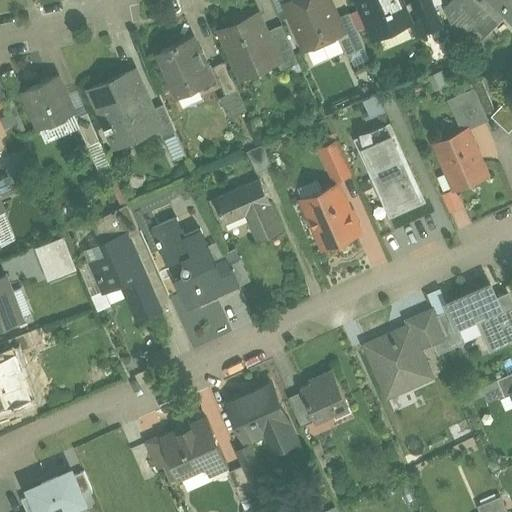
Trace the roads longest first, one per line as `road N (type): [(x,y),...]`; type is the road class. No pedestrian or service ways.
road 1 (residential): [(0,453),(424,260),(511,228)]
road 2 (residential): [(0,40),(167,3)]
